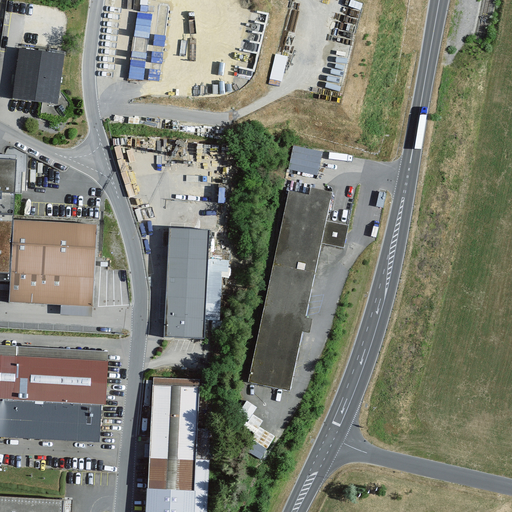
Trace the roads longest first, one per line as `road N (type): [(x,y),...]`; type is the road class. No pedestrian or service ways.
road 1 (secondary): [(330,438),(389,264),(440,0)]
road 2 (unclassified): [(123,511),(139,282),(111,173)]
road 3 (unknown): [(398,221),(353,237),(300,386)]
road 4 (unclassified): [(330,438),(511,487)]
road 5 (unclassified): [(111,173),(91,74),(99,0)]
road 6 (unknown): [(0,337),(137,345)]
road 7 (unclassified): [(111,173),(0,124)]
